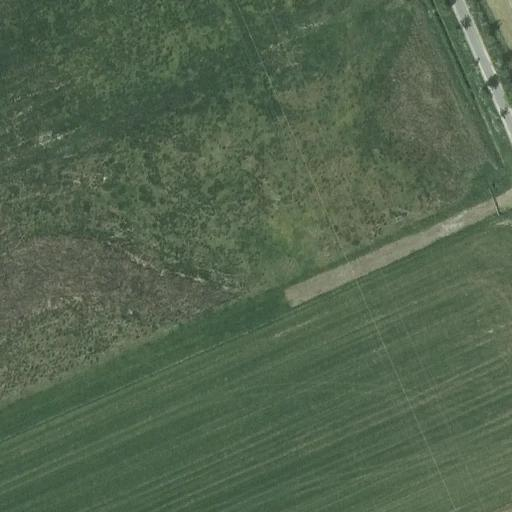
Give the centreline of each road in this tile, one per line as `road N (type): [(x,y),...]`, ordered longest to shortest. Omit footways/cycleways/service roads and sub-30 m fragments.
road 1 (track): [(493,205),(305,291)]
road 2 (unclassified): [(511,139),(451,0)]
